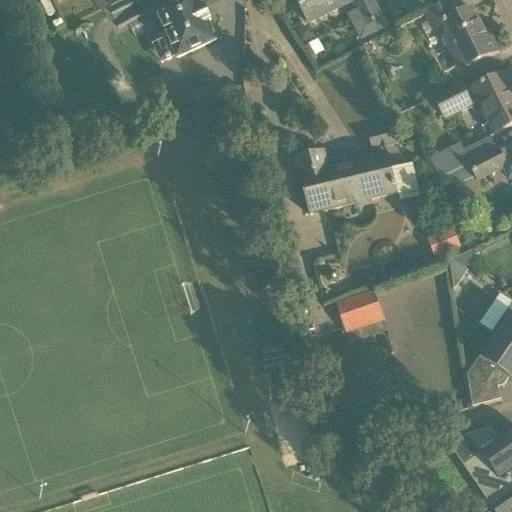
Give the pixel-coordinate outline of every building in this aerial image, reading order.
[(167,36),(169,41),(178,59),(216,41),(208,23),(211,21),(205,9),(202,10),(197,0),(155,0),(159,8),(155,10),(159,19),(155,25),(160,36),(167,36)] [(296,0),(309,24),(350,2),(349,0),(296,0)] [(360,41),(371,35),(385,28),(371,0),(362,0),(355,4),(358,10),(347,16),(360,41)] [(452,3),(427,15),(435,30),(444,25),(456,49),(450,52),(460,73),(498,54),(488,33),(485,35),(473,11),(459,17),(452,3)] [(310,27),(297,32),(302,44),(315,40),(310,27)] [(511,81),(508,74),(475,90),(497,136),(511,128),(511,81)] [(444,121),(473,107),(467,96),(462,85),(433,99),(434,100),(439,110),(444,121)] [(393,127),(368,134),(372,151),(397,145),(393,127)] [(490,137),(463,150),(470,165),(497,152),(490,137)] [(511,144),(499,151),(497,152),(470,165),(468,166),(477,183),(480,182),(503,170),(509,182),(509,181),(511,179),(511,144)] [(295,159),(309,216),(398,195),(389,156),(321,172),(316,154),(295,159)] [(428,240),(435,259),(461,249),(454,230),(428,240)] [(465,270),(473,266),(478,264),(477,261),(473,251),(453,261),(465,270)] [(449,263),(453,286),(465,270),(453,261),(449,263)] [(374,290),(335,304),(346,335),(386,321),(374,290)] [(499,339),(511,348),(511,305),(492,335),(498,340),(499,339)] [(511,382),(511,348),(499,339),(498,340),(483,362),(496,371),(485,385),(469,389),(472,409),(501,401),(498,389),(504,387),(509,380),(511,382)] [(480,456),(462,468),(490,508),(491,507),(511,493),(511,433),(498,444),(489,431),(467,437),(480,456)] [(511,511),(511,493),(491,507),(494,511),(511,511)]
